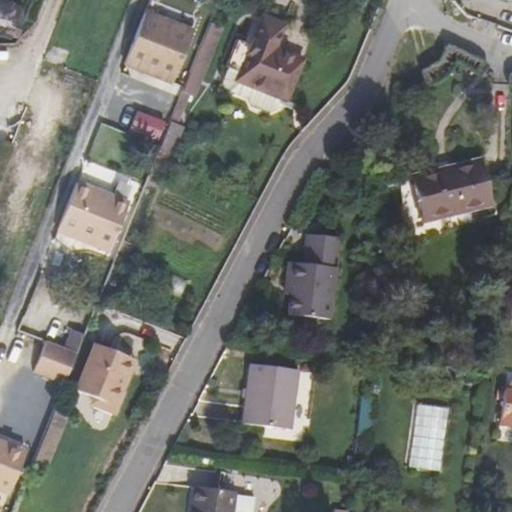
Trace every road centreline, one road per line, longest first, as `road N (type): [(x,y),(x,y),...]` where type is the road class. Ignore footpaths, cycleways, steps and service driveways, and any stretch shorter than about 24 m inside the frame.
road 1 (residential): [(406,0),(366,89),(301,161),(115,511)]
road 2 (unknown): [(144,0),(0,361)]
road 3 (unknown): [(54,0),(0,125)]
